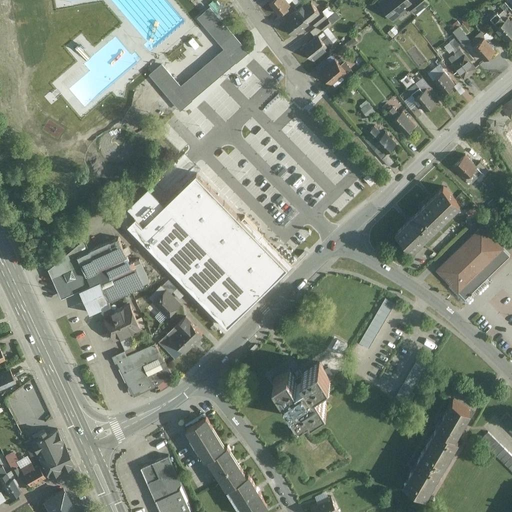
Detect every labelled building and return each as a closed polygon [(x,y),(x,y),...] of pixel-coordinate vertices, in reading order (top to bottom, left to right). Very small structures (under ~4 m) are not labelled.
[(287,0),(273,0),(270,3),(278,14),(291,4),(287,0)] [(411,0),(384,0),(380,4),(393,19),(413,3),(411,0)] [(285,22),(294,34),(321,13),(312,1),(285,22)] [(229,67),(249,49),(212,6),(199,17),(227,48),(183,85),(164,63),(152,73),(182,110),(229,67)] [(499,25),(497,28),(508,41),(511,37),(511,19),(509,17),(506,20),(498,12),(493,18),(499,25)] [(467,27),(474,22),(467,13),(461,17),(467,27)] [(489,31),(481,22),(477,26),(485,34),(489,31)] [(452,29),(462,45),(470,40),(460,24),(452,29)] [(446,36),(450,42),(439,50),(445,57),(461,45),(452,32),(446,36)] [(497,50),(481,32),(469,42),(485,60),(497,50)] [(303,47),(313,60),(328,48),(318,35),(303,47)] [(464,79),(478,69),(462,48),(449,59),(464,79)] [(322,71),(333,83),(346,72),(336,59),(322,71)] [(456,86),(446,72),(435,81),(445,94),(456,86)] [(438,102),(428,88),(415,98),(425,112),(438,102)] [(511,99),(500,109),(511,122),(511,120),(511,99)] [(360,104),(367,116),(374,112),(367,100),(360,104)] [(416,125),(403,112),(393,121),(405,135),(416,125)] [(398,143),(387,132),(376,142),(387,154),(398,143)] [(481,169),(467,155),(455,166),(469,181),(481,169)] [(142,241),(227,330),(291,269),(282,260),(262,239),(257,233),(262,228),(258,224),(242,208),(237,213),(199,173),(162,208),(147,192),(126,212),(136,222),(130,228),(135,234),(142,241)] [(367,176),(364,180),(371,187),(375,184),(367,176)] [(438,226),(461,203),(444,185),(431,197),(420,208),(438,226)] [(414,249),(438,226),(420,208),(408,220),(397,231),(414,249)] [(507,249),(486,226),(439,270),(460,293),(507,249)] [(83,239),(47,270),(61,299),(77,291),(88,315),(100,310),(113,342),(142,331),(129,305),(112,312),(109,304),(144,287),(134,261),(130,263),(119,239),(88,252),(83,239)] [(181,304),(166,291),(153,305),(168,318),(181,304)] [(392,310),(395,305),(386,299),(383,304),(392,310)] [(390,315),(392,310),(383,304),(380,309),(390,315)] [(387,319),(390,315),(380,309),(377,314),(387,319)] [(384,324),(387,319),(377,314),(374,319),(384,324)] [(201,337),(185,319),(159,343),(176,361),(201,337)] [(381,329),(384,324),(374,319),(371,324),(381,329)] [(378,334),(381,329),(371,324),(369,329),(378,334)] [(375,339),(378,334),(369,329),(366,334),(375,339)] [(373,344),(375,339),(366,334),(363,338),(373,344)] [(122,340),(125,350),(133,347),(129,337),(122,340)] [(370,349),(373,344),(363,338),(360,343),(370,349)] [(173,378),(156,344),(127,358),(124,353),(113,359),(132,398),(173,378)] [(406,403),(432,359),(422,353),(396,397),(406,403)] [(287,371),(274,380),(298,420),(309,413),(311,416),(327,406),(316,388),(329,380),(319,364),(301,375),(304,380),(301,382),(296,385),(287,371)] [(10,369),(0,373),(0,390),(17,383),(10,369)] [(436,425),(454,436),(470,409),(452,399),(436,425)] [(206,410),(185,423),(204,454),(206,452),(225,440),(206,410)] [(510,418),(506,414),(500,420),(504,424),(510,418)] [(419,453),(443,467),(457,438),(454,436),(436,425),(419,453)] [(31,440),(25,442),(35,464),(41,461),(48,477),(74,465),(64,443),(63,443),(57,429),(46,435),(44,429),(37,433),(40,438),(32,442),(31,440)] [(492,434),(488,430),(481,437),(485,441),(492,434)] [(496,438),(492,434),(485,441),(489,445),(496,438)] [(501,443),(496,438),(489,445),(493,450),(501,443)] [(227,439),(225,440),(206,452),(225,483),(228,482),(247,471),(227,439)] [(505,447),(501,443),(493,450),(498,454),(505,447)] [(509,451),(505,447),(498,454),(502,458),(509,451)] [(511,456),(511,454),(509,451),(502,458),(506,462),(511,456)] [(177,511),(191,506),(167,453),(140,465),(161,511),(177,511)] [(402,481),(426,495),(443,467),(419,453),(402,481)] [(21,468),(20,468),(24,474),(23,474),(31,486),(45,478),(37,465),(33,468),(30,463),(29,463),(21,468)] [(2,467),(0,468),(0,479),(3,485),(2,485),(6,492),(7,492),(11,498),(21,492),(18,486),(18,485),(15,479),(16,478),(12,470),(7,474),(6,474),(2,467)] [(228,482),(246,511),(256,511),(269,505),(248,470),(247,471),(228,482)] [(76,511),(64,489),(44,500),(45,502),(51,511),(50,511),(76,511)] [(309,505),(312,511),(336,511),(338,511),(331,495),(309,505)]
